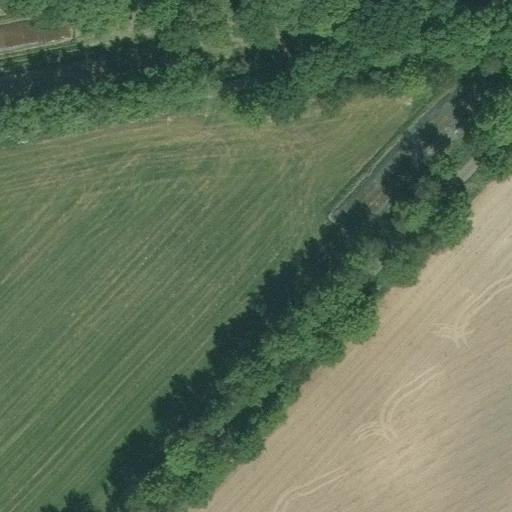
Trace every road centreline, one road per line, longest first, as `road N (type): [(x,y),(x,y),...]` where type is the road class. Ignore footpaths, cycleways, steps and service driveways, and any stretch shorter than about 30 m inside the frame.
road 1 (residential): [(144,511),(511,127)]
road 2 (residential): [(0,134),(511,30)]
